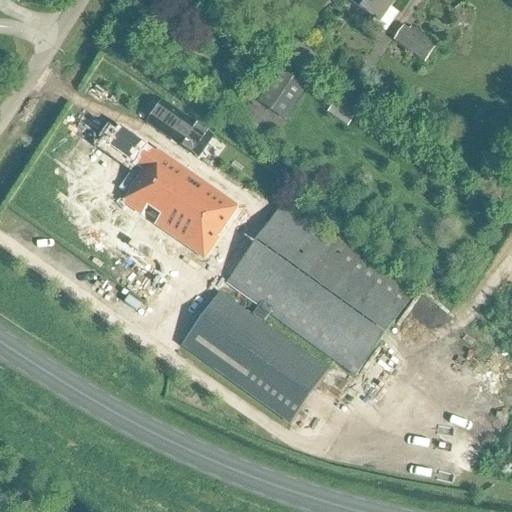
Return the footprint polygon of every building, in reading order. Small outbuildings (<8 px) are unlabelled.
[(386,34),(398,15),(388,8),(393,0),(345,0),(375,21),(373,24),(386,34)] [(425,63),(435,49),(438,45),(402,22),(392,41),(425,63)] [(285,120),(306,87),(280,70),(257,103),(285,120)] [(347,128),(361,108),(341,94),(328,113),(347,128)] [(201,160),(216,140),(163,103),(149,123),(201,160)] [(365,125),(369,118),(361,113),(357,120),(365,125)] [(121,130),(108,148),(144,173),(129,194),(131,196),(125,205),(143,218),(149,208),(163,217),(156,227),(205,261),(220,239),(218,238),(238,209),(158,153),(157,155),(121,130)] [(356,377),(415,297),(285,206),(226,286),(259,309),(253,318),(263,325),(269,316),(356,377)] [(219,296),(179,349),(289,426),(329,373),(262,326),(252,319),(219,296)] [(390,370),(371,405),(399,419),(417,384),(390,370)] [(27,511),(46,511),(50,507),(32,493),(21,507),(27,511)]
